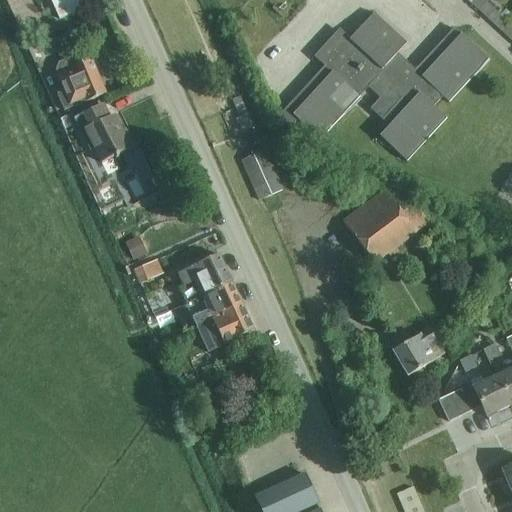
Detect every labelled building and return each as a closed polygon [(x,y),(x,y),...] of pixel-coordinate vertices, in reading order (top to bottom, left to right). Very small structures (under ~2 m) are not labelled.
[(45,0),(23,11),(33,34),(83,12),(77,0),(45,0)] [(500,16),(487,3),(489,0),(475,0),(471,5),(498,30),(506,21),(510,16),(505,11),(500,16)] [(358,99),(368,89),(380,100),(370,110),(382,121),(386,117),(393,123),(380,138),(406,163),(446,120),(433,108),(442,98),(449,104),(488,60),(454,29),(415,71),(397,55),(406,44),(374,14),(350,41),(344,36),(333,48),(327,43),(314,58),(324,68),(278,118),(289,129),(297,121),(319,142),(358,99)] [(511,42),(511,26),(506,21),(498,30),(511,42)] [(48,59),(64,52),(56,33),(40,40),(48,59)] [(77,65),(74,57),(58,63),(55,71),(64,91),(57,95),(64,112),(74,108),(74,109),(87,103),(105,95),(90,59),(77,65)] [(242,125),(258,118),(251,103),(235,110),(242,125)] [(109,118),(103,105),(74,120),(81,134),(82,134),(92,152),(95,151),(101,164),(130,150),(113,116),(109,118)] [(153,178),(140,150),(127,157),(141,184),(153,178)] [(259,201),(264,199),(282,191),(264,151),(241,161),(259,201)] [(401,216),(396,208),(384,193),(343,223),(374,265),(388,255),(393,262),(401,256),(396,249),(430,224),(415,204),(407,210),(401,216)] [(153,235),(139,240),(145,258),(159,253),(153,235)] [(231,284),(218,256),(188,270),(177,276),(183,289),(194,284),(201,299),(231,284)] [(148,283),(173,272),(167,258),(142,269),(148,283)] [(212,322),(242,307),(231,284),(201,299),(207,312),(193,319),(197,329),(212,322)] [(156,317),(171,311),(163,291),(148,297),(156,317)] [(253,332),(242,307),(212,322),(197,329),(208,353),(253,332)] [(444,356),(429,332),(420,337),(393,353),(408,378),(444,356)] [(488,362),(500,356),(495,346),(483,351),(488,362)] [(465,373),(476,368),(471,357),(460,362),(465,373)] [(219,378),(224,375),(219,362),(213,365),(219,378)] [(510,407),(511,405),(511,371),(497,379),(510,407)] [(471,386),(481,407),(486,418),(510,407),(497,379),(484,385),(480,377),(470,382),(471,386)] [(471,386),(460,391),(471,412),(481,407),(471,386)] [(471,412),(460,391),(449,396),(460,418),(471,412)] [(449,396),(448,397),(438,402),(449,423),(460,418),(449,396)] [(511,467),(501,472),(511,496),(511,467)] [(260,511),(303,511),(319,505),(306,475),(255,500),(260,511)] [(431,511),(421,486),(403,493),(411,511),(431,511)]
